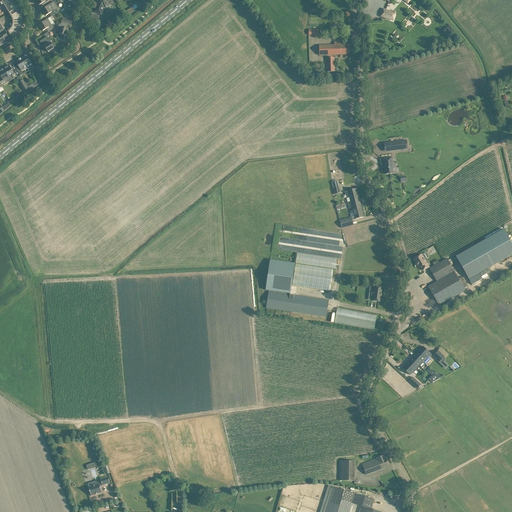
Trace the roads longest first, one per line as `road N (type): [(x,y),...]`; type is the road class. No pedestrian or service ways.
road 1 (unclassified): [(406,511),(405,478),(367,404),(400,299),(400,264),(362,153),(354,0)]
road 2 (primary): [(0,155),(187,0)]
road 3 (track): [(511,137),(460,166),(387,225)]
road 4 (residential): [(27,38),(53,65),(76,50),(86,0)]
